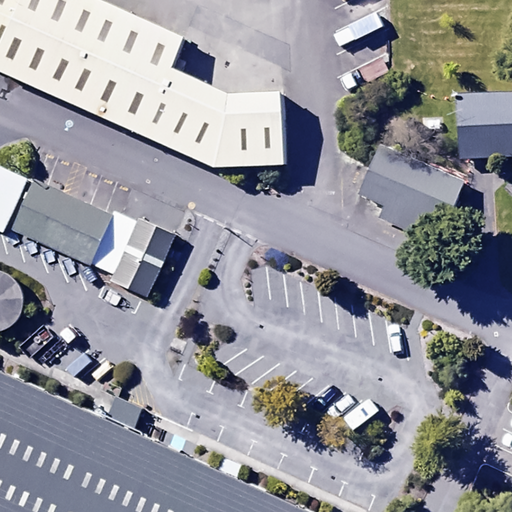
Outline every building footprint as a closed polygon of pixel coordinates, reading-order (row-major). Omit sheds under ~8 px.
[(190,44),(92,0),(0,0),(0,88),(156,163),(211,183),(290,180),(286,105),(226,104),(176,79),(190,44)] [(511,95),(453,100),(457,165),(511,161),(511,95)] [(469,192),(377,149),(347,212),(439,255),(469,192)] [(117,224),(37,187),(11,242),(90,279),(117,224)] [(0,338),(0,339),(3,338),(5,337),(8,336),(10,334),(13,333),(15,331),(17,329),(18,326),(20,324),(21,322),(22,319),(23,316),(24,314),(24,311),(24,308),(24,305),(24,302),(24,300),(23,297),(22,294),(20,292),(19,290),(17,287),(15,285),(13,283),(11,282),(9,280),(6,279),(4,278),(1,277),(0,276),(0,338)] [(0,511),(311,511),(233,476),(239,465),(218,456),(213,467),(131,430),(142,408),(114,396),(104,418),(0,370),(0,511)]
